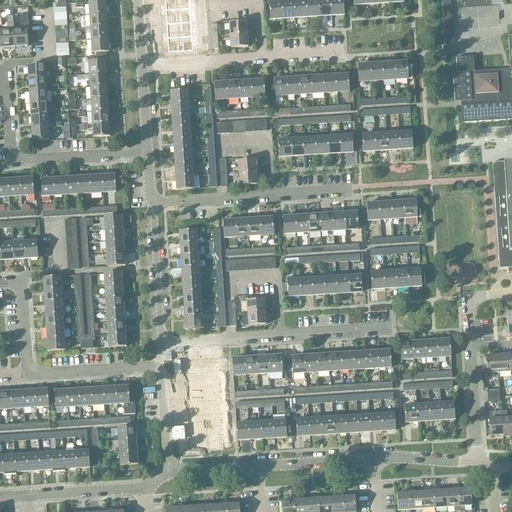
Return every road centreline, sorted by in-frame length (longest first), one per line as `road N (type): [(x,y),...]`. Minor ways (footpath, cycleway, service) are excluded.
road 1 (residential): [(476,460),(373,458),(166,473)]
road 2 (residential): [(155,368),(31,371),(21,287),(0,282)]
road 3 (residential): [(160,342),(389,327)]
road 4 (residential): [(148,153),(16,159),(8,75)]
road 5 (residential): [(476,460),(468,304),(476,296),(511,294)]
road 6 (residential): [(142,65),(340,51)]
road 7 (residential): [(153,200),(344,191)]
road 8 (residential): [(143,487),(0,496)]
road 9 (residential): [(160,342),(153,200)]
